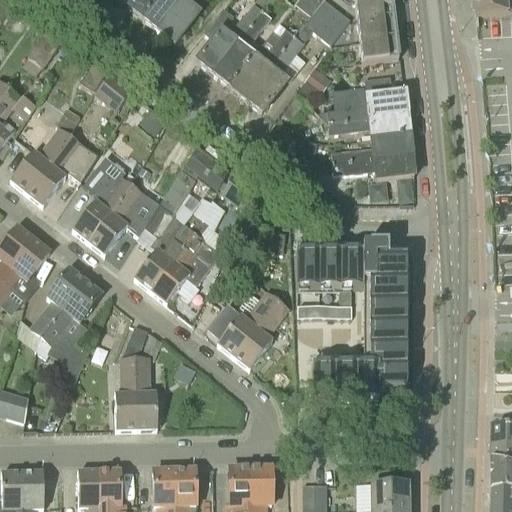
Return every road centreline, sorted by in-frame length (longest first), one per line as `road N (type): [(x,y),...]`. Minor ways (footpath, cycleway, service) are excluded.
road 1 (residential): [(452,232),(337,227),(58,0)]
road 2 (residential): [(264,454),(260,412),(248,396),(0,201)]
road 3 (residential): [(0,456),(264,454)]
road 4 (residential): [(419,0),(452,232)]
road 5 (residential): [(452,232),(459,179),(440,0)]
road 6 (residential): [(451,450),(452,232)]
road 7 (residential): [(264,454),(451,450)]
